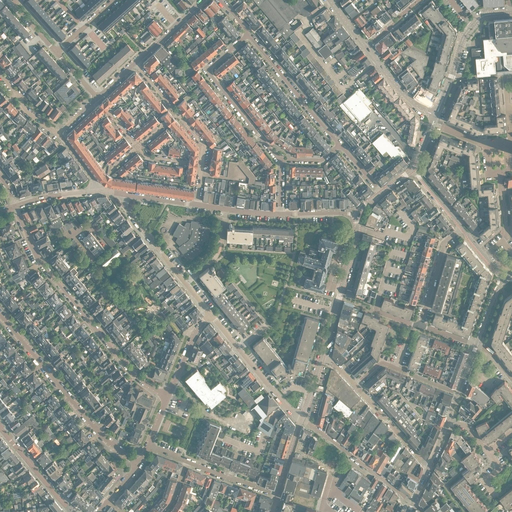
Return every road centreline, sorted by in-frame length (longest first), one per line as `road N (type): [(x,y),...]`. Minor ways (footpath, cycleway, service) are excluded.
road 1 (residential): [(168,395),(132,372),(58,283),(13,206)]
road 2 (residential): [(137,466),(72,405),(0,315)]
road 3 (residential): [(247,34),(210,75),(281,161)]
road 4 (residential): [(123,194),(123,205),(210,314)]
road 5 (tertiary): [(321,358),(356,214)]
road 6 (residential): [(339,144),(247,34)]
road 7 (residential): [(301,419),(412,503)]
road 8 (residential): [(210,314),(301,419)]
